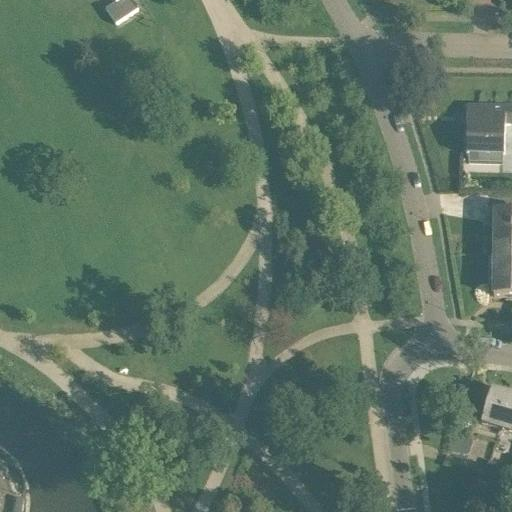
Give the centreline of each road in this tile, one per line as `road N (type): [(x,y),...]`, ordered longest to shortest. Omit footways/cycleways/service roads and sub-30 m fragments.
road 1 (residential): [(437,348),(407,182),(356,45)]
road 2 (residential): [(404,511),(394,379),(416,351),(437,348)]
road 3 (residential): [(511,48),(356,45)]
